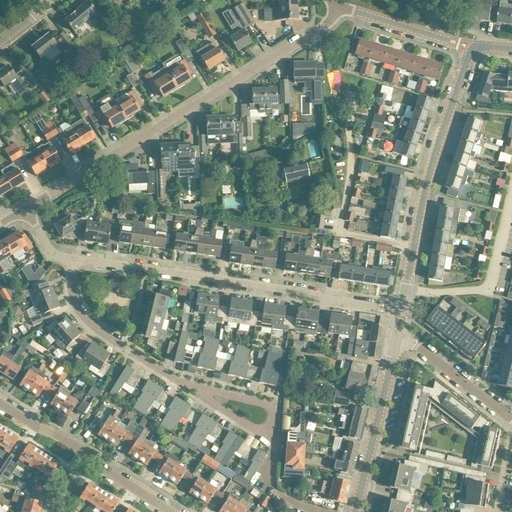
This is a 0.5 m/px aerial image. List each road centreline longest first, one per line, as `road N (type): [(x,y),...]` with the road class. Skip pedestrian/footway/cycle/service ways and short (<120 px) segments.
road 1 (residential): [(26,208),(312,32),(338,7)]
road 2 (tertiary): [(401,311),(427,176),(471,47)]
road 3 (residential): [(401,311),(148,268)]
road 4 (residential): [(187,387),(79,314),(69,293),(73,259)]
road 5 (tertiary): [(354,511),(398,334)]
road 6 (residential): [(398,334),(511,419)]
road 7 (residential): [(272,440),(269,405),(187,387)]
